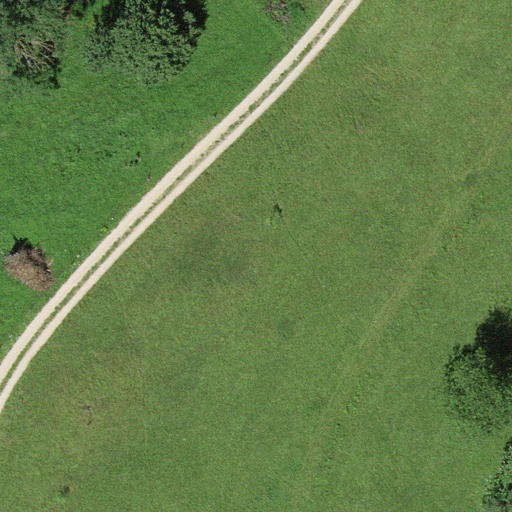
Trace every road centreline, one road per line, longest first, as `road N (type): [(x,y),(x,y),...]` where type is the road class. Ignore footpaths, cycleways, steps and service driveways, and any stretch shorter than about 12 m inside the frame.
road 1 (track): [(340,0),(272,84),(25,339),(0,395)]
road 2 (track): [(294,511),(363,338),(479,167),(511,95)]
